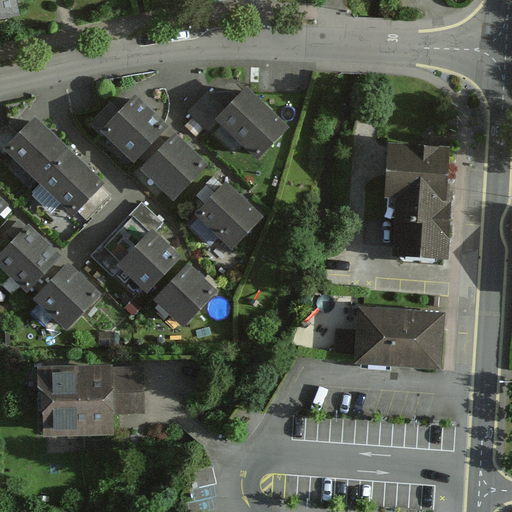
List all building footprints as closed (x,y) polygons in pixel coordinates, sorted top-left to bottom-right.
[(0,0),(0,24),(27,18),(22,0),(0,0)] [(228,118),(273,161),(302,130),(257,87),(228,118)] [(177,132),(144,101),(114,132),(147,163),(177,132)] [(68,158),(36,126),(8,154),(40,186),(68,158)] [(186,201),(220,165),(186,133),(152,169),(186,201)] [(470,154),(397,152),(394,253),(467,255),(470,154)] [(101,190),(68,158),(40,186),(73,218),(101,190)] [(245,252),(275,221),(239,186),(209,218),(245,252)] [(0,227),(19,208),(0,190),(0,227)] [(38,292),(72,256),(42,228),(8,264),(38,292)] [(190,262),(158,233),(127,266),(158,296),(190,262)] [(78,335),(112,299),(79,268),(45,304),(78,335)] [(194,331),(229,295),(200,268),(166,305),(194,331)] [(354,364),(444,369),(448,312),(357,307),(354,364)] [(142,417),(142,370),(57,370),(57,438),(127,438),(127,417),(142,417)]
